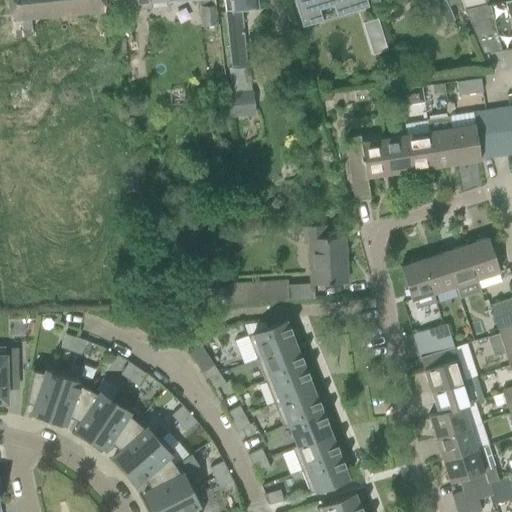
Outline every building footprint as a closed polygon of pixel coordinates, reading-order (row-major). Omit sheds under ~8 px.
[(38,18),(39,18),(36,0),(8,0),(11,32),(31,30),(30,19),(38,19),(38,18)] [(104,12),(102,0),(36,0),(39,18),(38,18),(38,19),(104,12)] [(216,25),(213,0),(125,0),(127,11),(143,9),(143,6),(197,1),(199,27),(216,25)] [(257,10),(256,0),(223,0),(230,68),(246,66),(242,12),(257,10)] [(293,0),(302,27),(321,21),(318,9),(333,5),(336,16),(368,7),(365,0),(293,0)] [(427,0),(439,28),(455,21),(448,6),(460,1),(463,10),(464,10),(459,0),(427,0)] [(459,0),(464,10),(503,0),(459,0)] [(481,53),(511,48),(511,0),(503,0),(464,10),(463,10),(481,53)] [(123,33),(134,31),(132,18),(121,20),(123,33)] [(114,48),(114,28),(114,23),(103,23),(103,48),(114,48)] [(230,68),(227,68),(229,84),(249,82),(248,66),(246,66),(230,68)] [(386,84),(398,82),(397,73),(385,75),(386,84)] [(457,96),(481,92),(479,78),(456,82),(457,96)] [(434,95),(444,94),(443,84),(432,86),(434,95)] [(376,98),(387,97),(385,85),(375,86),(376,98)] [(401,106),(423,103),(421,87),(398,90),(401,106)] [(231,117),(255,116),(253,90),(229,92),(231,117)] [(330,93),(320,94),(320,101),(331,100),(330,93)] [(500,132),(511,130),(508,107),(496,109),(500,132)] [(488,134),(500,132),(496,109),(484,111),(488,134)] [(476,136),(488,134),(484,111),(448,117),(450,129),(451,129),(456,163),(479,160),(476,136)] [(450,129),(448,117),(448,116),(426,120),(426,121),(433,167),(456,163),(451,129),(450,129)] [(426,121),(404,125),(404,127),(411,170),(412,170),(412,173),(415,176),(423,174),(426,171),(425,168),(433,167),(426,121)] [(388,174),(411,170),(404,127),(394,129),(395,136),(383,138),(388,174)] [(504,156),(511,154),(511,133),(511,130),(500,132),(504,156)] [(492,158),(504,156),(500,132),(488,134),(492,158)] [(479,160),(492,158),(488,134),(476,136),(479,160)] [(383,138),(360,142),(359,135),(344,138),(346,152),(354,200),(368,197),(365,177),(388,174),(383,138)] [(344,236),(326,237),(325,225),(302,227),(303,243),(308,242),(311,284),(347,282),(344,236)] [(476,279),(499,272),(488,238),(465,245),(476,279)] [(454,286),(476,279),(465,245),(443,252),(454,286)] [(433,293),(454,286),(443,252),(422,259),(433,293)] [(432,293),(433,293),(422,259),(399,266),(410,300),(413,299),(416,308),(435,302),(432,293)] [(288,300),(287,285),(287,280),(227,284),(228,303),(288,300)] [(492,317),(511,310),(511,299),(511,298),(489,305),(492,317)] [(496,328),(511,323),(511,310),(492,317),(496,328)] [(256,358),(294,343),(285,320),(247,335),(256,358)] [(411,334),(415,346),(449,335),(446,323),(411,334)] [(500,340),(511,335),(511,323),(496,328),(500,340)] [(70,351),(75,337),(65,334),(60,347),(70,351)] [(415,346),(419,357),(453,347),(449,335),(415,346)] [(504,351),(511,348),(511,335),(500,340),(504,351)] [(80,354),(85,341),(75,337),(70,351),(80,354)] [(265,381),(303,366),(294,343),(256,358),(265,381)] [(16,349),(3,349),(3,347),(0,347),(0,400),(4,401),(4,378),(17,377),(16,349)] [(419,357),(423,369),(430,391),(464,381),(453,347),(419,357)] [(128,380),(136,368),(128,362),(120,374),(128,380)] [(207,381),(219,373),(213,364),(201,372),(207,381)] [(47,417),(63,372),(46,366),(44,372),(32,370),(26,402),(27,402),(33,404),(30,411),(37,413),(36,414),(37,414),(41,415),(40,416),(41,416),(41,415),(45,416),(45,417),(46,416),(47,417)] [(274,403),(312,388),(303,366),(265,381),(274,403)] [(137,386),(145,374),(136,368),(128,380),(137,386)] [(78,384),(80,378),(63,372),(47,417),(49,418),(49,419),(50,418),(53,419),(53,420),(54,420),(54,419),(57,420),(57,421),(58,421),(64,423),(67,416),(72,418),(73,418),(88,389),(78,384)] [(212,390),(224,382),(219,373),(207,381),(212,390)] [(427,415),(428,416),(471,403),(464,381),(430,391),(436,412),(427,415)] [(505,402),(511,399),(511,387),(501,391),(505,402)] [(283,425),(321,410),(312,388),(274,403),(283,425)] [(98,392),(97,394),(88,389),(73,418),(79,422),(75,428),(80,432),(80,433),(81,432),(84,434),(83,435),(84,435),(84,434),(87,436),(87,437),(88,438),(88,437),(90,438),(113,402),(98,392)] [(127,414),(128,413),(113,402),(90,438),(91,439),(91,440),(92,439),(95,441),(94,442),(95,443),(95,442),(98,444),(98,445),(99,445),(99,444),(104,448),(109,442),(114,445),(136,421),(127,414)] [(471,403),(428,416),(435,438),(469,427),(462,406),(471,403)] [(231,422),(244,415),(238,405),(226,412),(231,422)] [(178,423),(188,414),(181,406),(170,415),(178,423)] [(291,448),(330,432),(321,410),(283,425),(283,426),(287,424),(296,445),(291,447),(291,448)] [(185,431),(195,422),(188,414),(178,423),(185,431)] [(236,431),(249,424),(244,415),(231,422),(236,431)] [(145,427),(144,428),(136,421),(114,445),(115,446),(119,451),(113,456),(117,460),(117,461),(117,462),(118,461),(120,464),(120,465),(121,464),(123,467),(123,468),(124,468),(125,469),(161,438),(160,437),(156,440),(145,427)] [(435,438),(442,460),(476,449),(476,448),(483,446),(475,448),(469,427),(435,438)] [(300,470),(339,455),(330,432),(291,448),(300,470)] [(173,451),(163,441),(161,438),(125,469),(126,470),(125,471),(126,472),(127,471),(129,474),(128,474),(129,475),(130,474),(132,477),(131,478),(132,478),(137,483),(142,478),(146,482),(147,483),(174,465),(168,456),(173,451)] [(494,466),(490,468),(483,446),(476,448),(476,449),(442,460),(449,482),(458,479),(462,491),(498,479),(498,478),(494,466)] [(252,464),(265,458),(261,448),(248,454),(252,464)] [(309,493),(348,478),(339,455),(300,470),(309,493)] [(257,474),(270,468),(265,458),(252,464),(257,474)] [(214,477),(227,471),(222,461),(209,468),(214,477)] [(181,473),(180,474),(174,465),(147,483),(150,489),(143,492),(146,498),(145,498),(146,499),(147,499),(148,502),(147,502),(148,503),(150,506),(149,506),(150,507),(151,508),(194,487),(193,486),(189,489),(181,473)] [(218,487),(231,481),(227,471),(214,477),(218,487)] [(491,505),(511,498),(511,491),(507,475),(498,478),(498,479),(462,491),(451,495),(455,506),(488,495),(488,497),(491,505)] [(197,511),(196,506),(202,503),(194,487),(151,508),(152,510),(151,510),(152,511),(153,511),(197,511)] [(269,504),(283,500),(279,489),(266,494),(269,504)] [(316,511),(361,511),(354,493),(315,508),(316,511)] [(478,500),(488,497),(488,495),(455,506),(456,511),(475,511),(482,510),(478,500)]
